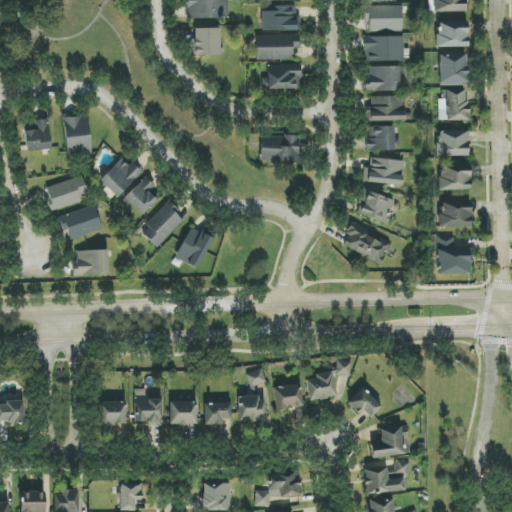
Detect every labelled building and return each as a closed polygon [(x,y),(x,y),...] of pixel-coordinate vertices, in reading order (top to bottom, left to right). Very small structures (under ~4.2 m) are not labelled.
[(187,0),(188,19),(228,18),(227,0),(187,0)] [(261,32),(296,30),(295,6),(261,7),(261,32)] [(403,31),(402,6),(366,7),(367,32),(403,31)] [(468,47),(468,23),(436,22),(436,47),(468,47)] [(194,56),(220,56),(219,28),(193,29),(194,56)] [(256,60),(297,61),(297,36),(256,35),(256,60)] [(364,37),(364,62),(404,61),(403,37),(364,37)] [(439,86),(467,86),(466,55),(439,55),(439,86)] [(267,89),(300,90),(301,65),(267,65),(267,89)] [(400,67),(366,67),(366,92),(400,91),(400,67)] [(439,121),(468,121),(467,90),(439,91),(439,121)] [(371,122),(405,121),(404,96),(370,97),(371,122)] [(62,119),(68,157),(92,153),(86,115),(62,119)] [(27,152),(51,149),(47,121),(22,125),(27,152)] [(366,151),(393,152),(394,127),(367,126),(366,151)] [(468,157),(469,132),(436,131),(436,156),(468,157)] [(260,136),(260,161),(298,162),(299,137),(260,136)] [(363,182),(402,186),(404,162),(370,158),(369,168),(364,168),(363,182)] [(142,173),(131,162),(127,166),(121,159),(99,180),(116,198),(142,173)] [(439,190),(470,191),(470,167),(439,166),(439,190)] [(53,210),(89,198),(82,176),(46,188),(53,210)] [(162,196),(145,178),(124,197),(141,216),(162,196)] [(356,214),(387,224),(395,201),(364,191),(356,214)] [(185,220),(169,203),(140,231),(156,248),(185,220)] [(102,230),(94,206),(58,217),(65,241),(102,230)] [(341,247),(381,264),(390,241),(350,225),(341,247)] [(213,239),(191,228),(174,258),(196,270),(213,239)] [(437,274),(469,275),(470,250),(437,249),(437,274)] [(107,250),(72,252),(73,276),(108,275),(107,250)] [(350,362),(334,362),(334,378),(351,377),(350,362)] [(250,388),(266,383),(262,369),(246,374),(250,388)] [(309,401),(335,397),(331,372),(314,374),(314,379),(305,380),(309,401)] [(272,388),(276,411),(303,407),(300,384),(272,388)] [(133,423),(162,424),(162,397),(145,396),(145,390),(134,389),(133,423)] [(372,419),(382,406),(360,389),(347,405),(360,415),(363,412),(372,419)] [(267,416),(266,396),(236,397),(237,422),(258,421),(258,416),(267,416)] [(0,402),(0,423),(25,423),(24,402),(0,402)] [(126,402),(102,402),(102,425),(125,425),(126,402)] [(196,402),(169,402),(169,425),(196,425),(196,402)] [(232,419),(231,403),(203,404),(204,426),(222,425),(222,419),(232,419)] [(372,457),(409,455),(407,427),(380,429),(381,444),(371,444),(372,457)] [(394,473),(408,475),(409,462),(395,461),(394,473)] [(405,491),(403,478),(388,480),(386,468),(364,471),(367,496),(405,491)] [(269,498),(301,497),(300,473),(274,474),(275,482),(267,483),(267,491),(255,492),(255,507),(269,507),(269,498)] [(230,478),(202,478),(202,511),(229,511),(230,478)] [(120,511),(135,511),(135,500),(142,500),(141,483),(120,484),(120,511)] [(45,511),(45,492),(20,492),(20,511),(45,511)] [(82,511),(83,492),(54,492),(53,511),(82,511)] [(393,511),(393,499),(369,500),(369,511),(393,511)]
